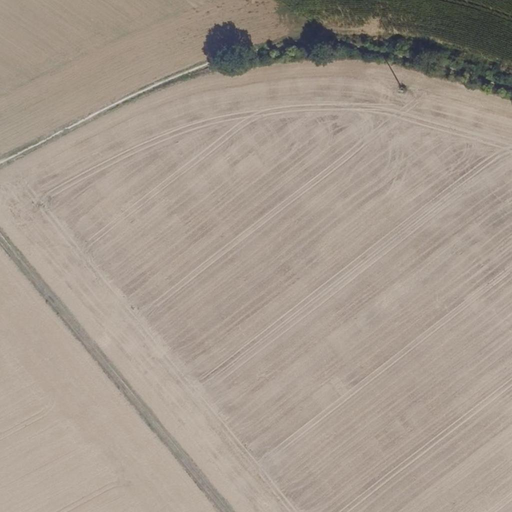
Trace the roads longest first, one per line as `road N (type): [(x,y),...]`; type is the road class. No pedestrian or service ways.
road 1 (track): [(0,161),(212,61),(268,47),(351,43),(511,87)]
road 2 (track): [(0,237),(227,511)]
